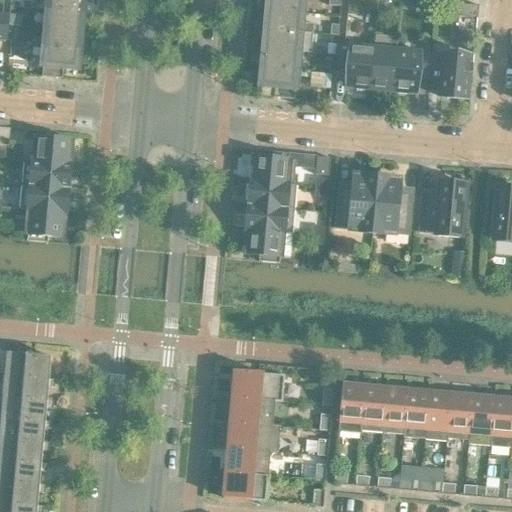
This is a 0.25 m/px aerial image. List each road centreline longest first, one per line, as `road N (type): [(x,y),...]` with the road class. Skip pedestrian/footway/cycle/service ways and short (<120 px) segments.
road 1 (tertiary): [(140,117),(106,503)]
road 2 (tertiary): [(156,507),(189,122)]
road 3 (residential): [(491,148),(189,122)]
road 4 (residential): [(491,148),(505,0)]
road 5 (residential): [(140,117),(0,104)]
road 6 (tertiary): [(189,122),(201,0)]
